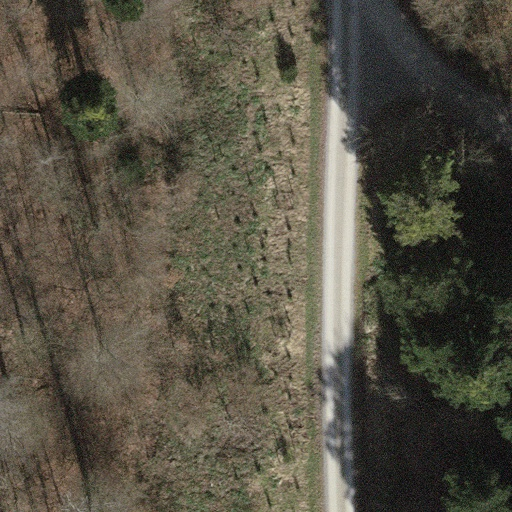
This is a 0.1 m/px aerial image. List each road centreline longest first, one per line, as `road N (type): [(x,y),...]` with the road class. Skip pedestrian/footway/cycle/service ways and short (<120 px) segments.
road 1 (unclassified): [(346,511),(347,0)]
road 2 (track): [(379,0),(428,77),(511,120)]
